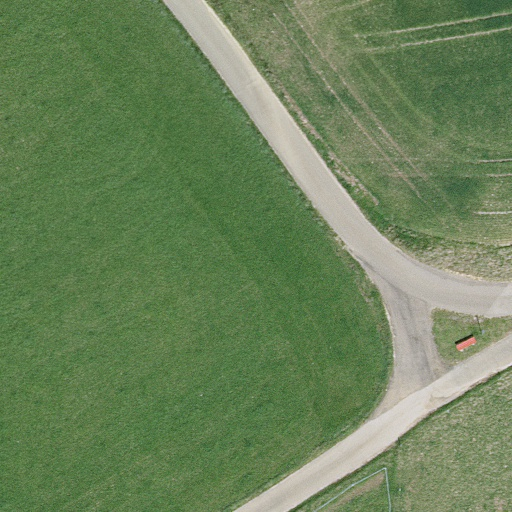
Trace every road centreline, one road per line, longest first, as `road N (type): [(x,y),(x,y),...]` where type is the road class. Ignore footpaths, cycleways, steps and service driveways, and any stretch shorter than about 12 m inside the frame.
road 1 (track): [(170,0),(213,43),(332,219),(405,299),(511,306)]
road 2 (track): [(251,511),(430,388),(511,344)]
